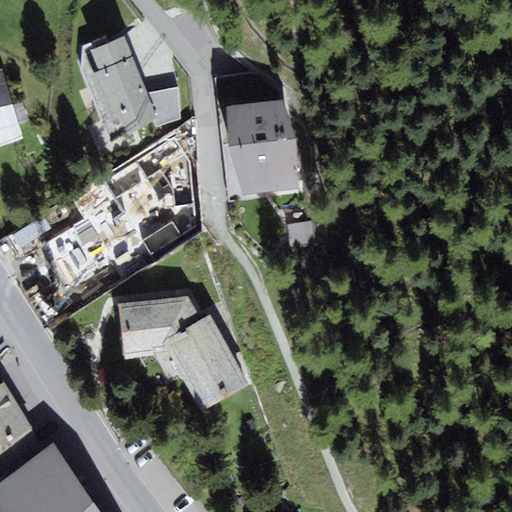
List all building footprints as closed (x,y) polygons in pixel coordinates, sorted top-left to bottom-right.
[(149,94),(125,37),(92,51),(99,70),(92,74),(110,122),(121,120),(129,135),(156,121),(158,127),(181,118),(180,87),(149,94)] [(0,147),(24,138),(3,68),(0,68),(0,147)] [(245,195),(300,187),(297,138),(284,101),(228,107),(230,148),(245,195)] [(196,216),(160,160),(119,186),(155,242),(196,216)] [(54,260),(36,233),(18,245),(36,272),(54,260)] [(189,296),(120,304),(126,359),(154,355),(154,352),(168,351),(163,343),(203,320),(189,296)] [(202,412),(250,385),(210,316),(203,320),(163,343),(168,351),(202,412)] [(5,382),(0,384),(0,448),(33,428),(5,382)] [(103,511),(54,443),(0,483),(0,511),(103,511)]
